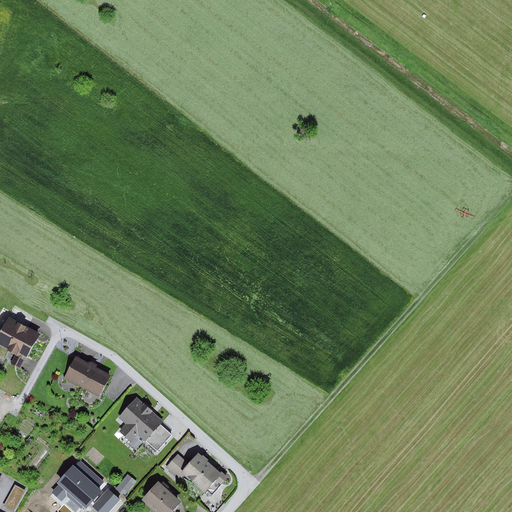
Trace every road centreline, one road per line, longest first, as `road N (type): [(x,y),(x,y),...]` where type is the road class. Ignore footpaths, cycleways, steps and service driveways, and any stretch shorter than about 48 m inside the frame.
road 1 (track): [(248,485),(511,198)]
road 2 (residential): [(228,511),(245,492),(246,474),(118,360),(50,321)]
